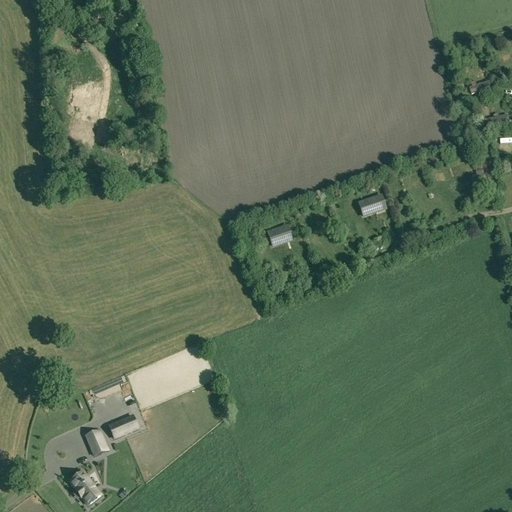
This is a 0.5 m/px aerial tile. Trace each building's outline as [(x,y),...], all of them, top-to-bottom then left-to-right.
[(99,78),(87,90),(96,99),(103,93),(107,98),(123,82),(119,78),(125,71),(116,62),(104,73),(106,75),(101,80),(99,78)] [(474,95),(490,90),(487,82),(471,87),(474,95)] [(72,124),(70,134),(93,138),(95,128),(72,124)] [(511,148),(498,151),(499,159),(511,156),(511,148)] [(468,185),(461,186),(463,196),(470,194),(468,185)] [(378,196),(357,203),(363,219),(383,212),(378,196)] [(288,225),(266,233),(272,249),(293,242),(288,225)] [(79,417),(83,428),(99,422),(100,426),(109,423),(103,408),(79,417)] [(108,429),(113,441),(137,431),(132,419),(108,429)] [(89,434),(101,428),(98,423),(86,428),(89,434)] [(109,450),(101,431),(88,436),(96,455),(109,450)] [(101,496),(83,473),(71,483),(77,491),(76,491),(82,498),(83,497),(89,506),(101,496)]
